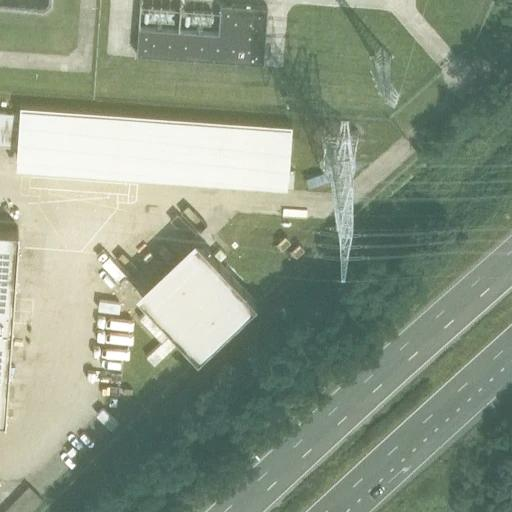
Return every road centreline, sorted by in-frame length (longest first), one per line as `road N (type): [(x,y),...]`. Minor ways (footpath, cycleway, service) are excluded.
road 1 (trunk): [(511,269),(234,511)]
road 2 (trunk): [(327,511),(511,343)]
